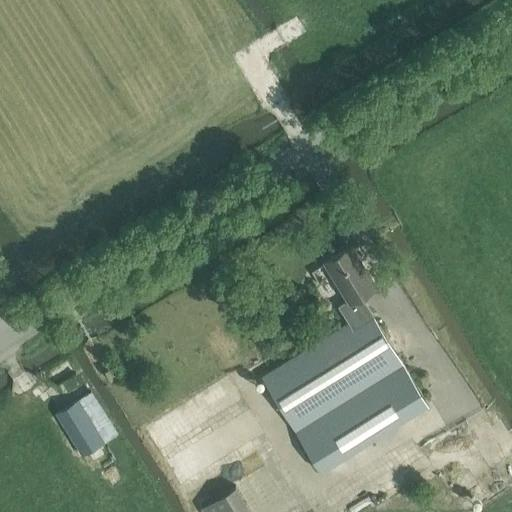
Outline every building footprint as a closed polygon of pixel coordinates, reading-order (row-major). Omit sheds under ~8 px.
[(260,377),(320,471),(428,404),(362,296),(377,287),(351,246),(325,263),(347,299),(338,305),(348,323),(260,377)] [(109,379),(118,374),(113,365),(104,370),(109,379)] [(209,397),(150,427),(160,446),(219,416),(209,397)] [(82,455),(103,442),(77,399),(56,412),(82,455)] [(171,460),(181,479),(230,452),(220,433),(171,460)] [(201,507),(204,511),(251,511),(235,486),(201,507)]
